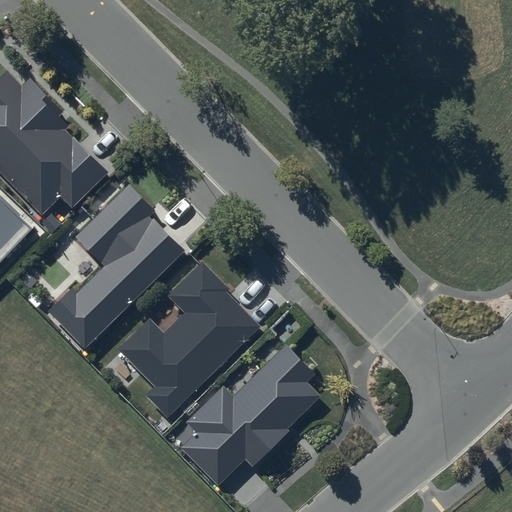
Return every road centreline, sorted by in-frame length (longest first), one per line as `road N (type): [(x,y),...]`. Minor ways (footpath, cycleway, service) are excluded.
road 1 (residential): [(472,401),(75,0)]
road 2 (residential): [(340,511),(472,401)]
